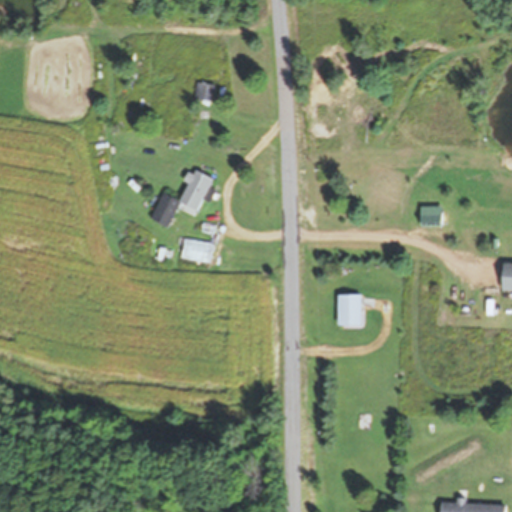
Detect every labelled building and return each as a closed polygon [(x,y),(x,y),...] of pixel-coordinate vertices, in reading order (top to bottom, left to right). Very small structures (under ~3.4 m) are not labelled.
[(216,101),(218,83),(198,82),(197,99),(216,101)] [(183,200),(164,192),(153,218),(172,226),(181,204),(200,213),(216,176),(197,168),(183,200)] [(422,225),(447,225),(447,207),(422,207),(422,225)] [(215,243),(180,237),(177,257),(212,263),(215,243)] [(363,325),(363,294),(341,294),(341,325),(363,325)] [(510,511),(511,504),(443,503),(442,511),(510,511)]
